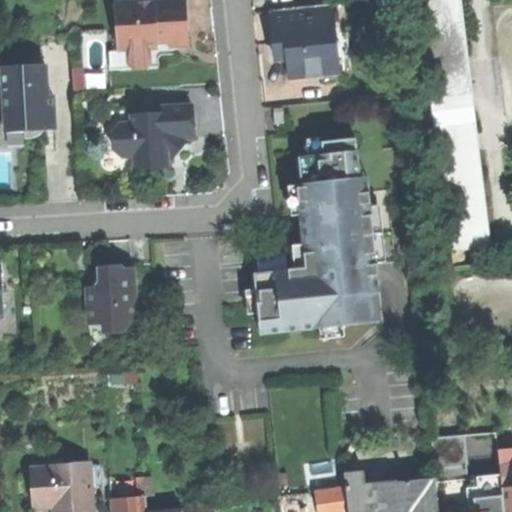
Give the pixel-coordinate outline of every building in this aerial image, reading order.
[(187,0),(117,4),(120,50),(130,50),(130,65),(135,69),(147,68),(151,63),(151,48),(155,48),(159,44),(167,43),(171,47),(190,46),(189,24),(187,0)] [(418,0),(432,144),(479,138),(461,0),(418,0)] [(288,54),(290,78),(327,74),(326,59),(339,50),(337,35),(334,4),(271,10),(274,36),(274,44),(287,43),(288,54)] [(348,34),(337,35),(339,50),(341,73),(327,74),(328,81),(353,78),(348,34)] [(276,56),(288,54),(287,43),(274,44),(276,56)] [(160,67),(159,44),(155,48),(151,48),(151,63),(147,68),(160,67)] [(111,70),(121,70),(120,50),(110,51),(111,70)] [(121,70),(135,69),(130,65),(130,50),(120,50),(121,70)] [(341,73),(339,50),(326,59),(327,74),(341,73)] [(43,66),(13,68),(14,84),(5,84),(7,128),(27,127),(27,131),(27,139),(34,138),(43,135),(47,130),(46,125),(57,125),(55,96),(50,96),(45,96),(43,66)] [(4,68),(5,84),(14,84),(13,68),(4,68)] [(165,114),(134,116),(135,124),(123,125),(115,133),(116,149),(124,156),(137,155),(137,169),(153,168),(169,167),(169,157),(169,154),(173,154),(182,141),(182,138),(186,137),(196,137),(195,105),(164,107),(165,114)] [(285,108),(275,109),(276,125),(286,124),(285,108)] [(186,144),(186,137),(182,138),(182,141),(173,154),(169,154),(169,157),(176,157),(186,144)] [(309,140),(311,157),(325,155),(324,143),(324,138),(309,140)] [(471,249),(492,247),(479,138),(432,144),(446,252),(471,249)] [(358,140),(324,143),(325,155),(359,152),(358,140)] [(402,147),(385,149),(387,164),(404,162),(402,147)] [(385,149),(359,152),(364,193),(371,192),(379,265),(397,263),(387,164),(385,149)] [(257,278),(263,331),(284,329),(284,333),(321,329),(346,326),(377,323),(374,293),(382,293),(379,265),(371,192),(364,193),(359,152),(325,155),(311,157),(307,157),(310,185),(304,185),(307,215),(305,216),(306,230),(308,242),(308,245),(310,269),(300,270),(278,272),(278,276),(257,278)] [(301,158),(304,185),(310,185),(307,157),(301,158)] [(293,217),(305,216),(307,215),(304,185),(290,187),(293,217)] [(254,248),(257,278),(278,276),(278,272),(300,270),(297,247),(308,245),(308,242),(254,248)] [(297,247),(300,270),(310,269),(308,245),(297,247)] [(473,266),(471,249),(446,252),(448,269),(473,266)] [(89,289),(90,324),(105,323),(106,333),(125,332),(138,317),(136,264),(117,265),(101,266),(102,282),(94,289),(89,289)] [(347,338),(346,326),(321,329),(322,340),(347,338)] [(443,476),(474,473),(476,473),(473,443),(439,446),(443,476)] [(28,462),(30,506),(51,505),(51,511),(97,511),(95,459),(28,462)] [(474,473),(475,488),(509,484),(507,469),(476,473),(474,473)] [(446,511),(478,511),(475,488),(474,473),(443,476),(444,487),(446,511)] [(376,511),(375,494),(374,483),(353,485),(355,497),(356,511),(376,511)] [(511,511),(510,495),(509,484),(475,488),(478,511),(511,511)] [(394,511),(446,511),(444,487),(393,492),(394,511)] [(376,511),(394,511),(393,492),(375,494),(376,511)] [(113,500),(113,511),(148,511),(147,497),(113,500)] [(356,511),(355,497),(335,499),(336,511),(356,511)]
